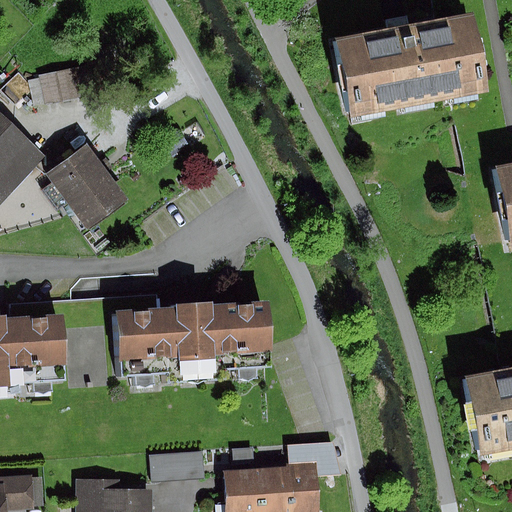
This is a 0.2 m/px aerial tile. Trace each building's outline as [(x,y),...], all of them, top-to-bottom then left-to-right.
[(469,18),(335,43),(348,111),(481,86),(469,18)] [(84,73),(43,78),(47,107),(88,101),(84,73)] [(0,205),(0,206),(43,162),(0,120),(0,205)] [(89,152),(54,181),(96,233),(132,204),(89,152)] [(511,166),(492,169),(505,246),(511,244),(511,166)] [(273,315),(118,320),(120,383),(275,377),(273,315)] [(61,325),(0,327),(0,391),(64,388),(61,325)] [(511,373),(462,382),(476,461),(511,455),(511,373)] [(203,456),(155,460),(157,484),(205,480),(203,456)] [(229,473),(231,511),(316,511),(314,471),(295,473),(295,468),(229,473)] [(0,511),(39,511),(37,478),(0,479),(0,511)] [(86,485),(85,511),(155,511),(156,493),(124,493),(124,485),(86,485)]
